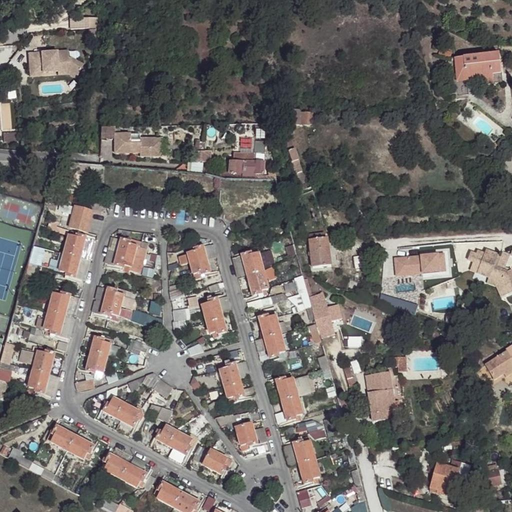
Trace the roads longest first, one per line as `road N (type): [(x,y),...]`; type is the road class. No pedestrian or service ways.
road 1 (residential): [(162,228),(107,227),(66,405),(71,418),(256,511)]
road 2 (residential): [(292,511),(220,239),(162,228)]
